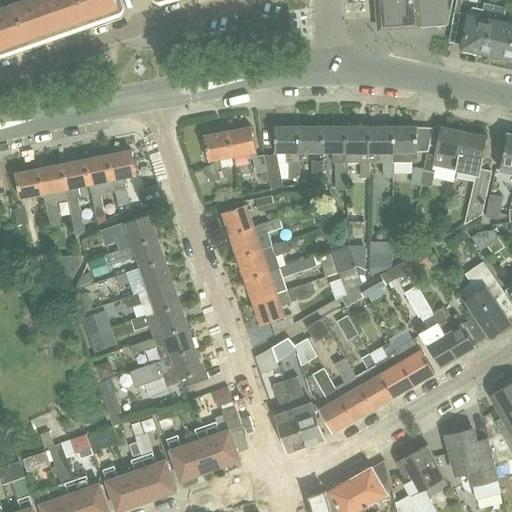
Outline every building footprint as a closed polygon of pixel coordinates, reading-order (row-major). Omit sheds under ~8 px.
[(0,0),(0,46),(52,29),(118,6),(116,0),(0,0)] [(448,25),(450,11),(452,0),(375,0),(377,18),(390,29),(448,25)] [(455,11),(448,41),(462,44),(461,47),(464,48),(466,50),(472,51),(475,50),(485,52),(495,5),(484,2),(483,9),(473,7),(469,10),(468,14),(460,12),(455,11)] [(506,7),(495,5),(485,52),(495,54),(497,57),(502,59),(506,57),(508,57),(511,39),(511,23),(499,20),(500,14),(504,15),(506,7)] [(232,154),(247,151),(249,158),(253,157),(256,173),(260,172),(262,183),(269,181),(264,154),(257,156),(256,149),(251,126),(250,126),(250,127),(228,131),(232,154)] [(299,161),(299,151),(299,126),(274,126),(274,150),(286,151),(286,161),(289,161),(289,177),(298,177),(299,161)] [(322,126),(299,126),(299,151),(322,151),(322,126)] [(346,126),(322,126),(322,151),(332,151),(332,162),(336,162),(337,187),(346,187),(346,161),(346,126)] [(369,176),(369,161),(369,151),(369,126),(346,126),(346,161),(360,161),(360,176),(369,176)] [(369,126),(369,151),(369,161),(384,161),(384,177),(393,177),(393,161),(393,126),(369,126)] [(417,161),(417,152),(417,149),(428,149),(433,128),(417,127),(417,126),(393,126),(393,161),(417,161)] [(435,151),(458,156),(463,131),(440,126),(435,151)] [(232,154),(228,131),(205,135),(204,135),(209,159),(232,154)] [(456,167),(455,169),(473,173),(475,174),(468,204),(484,207),(492,170),(490,170),(480,168),(481,161),(486,136),(463,131),(458,156),(456,167)] [(507,133),(499,169),(511,172),(511,133),(511,134),(507,133)] [(116,153),(107,155),(114,190),(117,205),(129,202),(124,177),(136,175),(131,149),(130,149),(130,150),(116,153)] [(264,154),(269,181),(270,180),(271,189),(284,186),(277,154),(264,154)] [(424,169),(432,171),(433,171),(436,156),(427,154),(424,169)] [(89,158),(84,159),(89,185),(94,209),(96,217),(105,215),(101,193),(114,190),(107,155),(93,157),(89,158)] [(61,163),(66,189),(68,198),(75,234),(85,232),(78,196),(81,196),(80,187),(89,185),(84,159),(61,163)] [(322,177),(322,161),(313,161),(313,177),(322,177)] [(38,168),(43,194),(50,227),(60,225),(55,201),(68,198),(66,189),(61,163),(38,168)] [(211,182),(220,179),(215,164),(206,167),(211,182)] [(421,184),(424,169),(414,167),(411,183),(421,184)] [(19,199),(43,194),(38,168),(14,173),(19,199)] [(258,207),(273,204),(271,195),(256,198),(258,207)] [(502,202),(489,199),(486,215),(499,218),(502,202)] [(326,201),(317,204),(321,216),(325,226),(333,223),(326,201)] [(222,212),(230,235),(254,226),(247,204),(222,212)] [(17,225),(27,223),(24,207),(14,209),(17,225)] [(133,245),(157,237),(149,214),(116,226),(101,231),(105,243),(115,240),(119,250),(133,245)] [(254,226),(230,235),(237,257),(262,249),(271,246),(266,232),(283,227),(279,218),(254,226)] [(478,231),(471,237),(480,250),(488,245),(487,244),(498,236),(494,230),(478,231)] [(409,233),(394,232),(393,246),(408,247),(409,233)] [(103,256),(107,265),(136,254),(140,268),(164,259),(157,237),(133,245),(119,250),(103,256)] [(276,254),(289,249),(286,241),(271,246),(262,249),(237,257),(245,279),(270,271),(280,267),(276,254)] [(339,272),(356,266),(349,245),(349,244),(330,250),(338,272),(339,272)] [(349,245),(356,266),(359,275),(365,275),(365,244),(349,244),(349,245)] [(392,247),(371,247),(371,274),(392,265),(392,247)] [(423,249),(402,261),(410,275),(411,275),(415,281),(421,277),(418,272),(432,265),(423,249)] [(245,279),(252,301),(277,293),(287,290),(283,276),(328,260),(325,252),(293,263),(280,267),(270,271),(245,279)] [(140,268),(148,290),(172,281),(164,259),(140,268)] [(382,273),(387,283),(399,276),(407,276),(410,275),(402,261),(382,273)] [(505,293),(484,262),(465,275),(478,292),(465,301),(489,335),(509,321),(495,300),(505,293)] [(502,278),(508,274),(501,264),(495,268),(502,278)] [(362,284),(359,275),(356,266),(339,272),(347,293),(362,284)] [(119,285),(134,279),(131,271),(116,276),(119,285)] [(83,275),(75,289),(94,282),(90,272),(83,275)] [(381,286),(387,283),(382,273),(357,287),(363,297),(381,286)] [(179,303),(172,281),(148,290),(124,298),(127,307),(142,302),(147,315),(156,312),(179,303)] [(270,321),(274,335),(294,324),(291,313),(285,315),(281,305),(296,300),(295,297),(315,290),(312,281),(287,290),(277,293),(252,301),(260,324),(270,321)] [(416,285),(405,292),(419,316),(421,315),(428,328),(420,332),(440,366),(443,364),(444,366),(452,361),(451,359),(457,355),(432,313),(416,285)] [(341,297),(346,306),(363,297),(357,287),(341,297)] [(154,338),(163,334),(187,326),(179,303),(156,312),(147,315),(131,320),(134,329),(149,324),(154,338)] [(475,345),(474,343),(463,325),(457,313),(449,318),(442,307),(432,313),(457,355),(463,352),(464,354),(473,349),(472,347),(475,345)] [(89,335),(100,331),(94,314),(83,318),(89,335)] [(347,315),(337,321),(348,340),(358,333),(347,315)] [(321,318),(305,327),(314,342),(330,333),(321,318)] [(162,359),(171,356),(195,348),(187,326),(163,334),(154,338),(130,346),(133,353),(157,345),(162,359)] [(105,348),(100,331),(89,335),(94,352),(105,348)] [(272,350),(275,357),(276,361),(297,349),(295,345),(288,337),(271,347),(272,350)] [(308,337),(295,345),(297,349),(301,365),(317,356),(308,337)] [(413,384),(434,372),(414,338),(393,350),(413,384)] [(413,384),(393,350),(389,342),(382,346),(388,358),(375,366),(393,396),(413,384)] [(261,374),(278,367),(276,361),(275,357),(272,350),(271,347),(255,357),(261,374)] [(163,376),(167,386),(181,381),(180,379),(203,371),(195,348),(171,356),(162,359),(130,370),(136,387),(163,376)] [(355,378),(360,386),(372,408),(393,396),(375,366),(369,354),(361,359),(368,370),(355,378)] [(335,389),(353,420),(372,408),(360,386),(355,378),(345,360),(336,366),(346,383),(335,389)] [(353,420),(335,389),(326,373),(318,377),(328,394),(325,395),(330,403),(319,410),(332,432),(353,420)] [(282,379),(285,386),(306,447),(324,441),(311,403),(306,404),(295,374),(282,379)] [(117,392),(112,377),(98,382),(103,396),(113,393),(117,392)] [(306,447),(285,386),(282,379),(272,382),(282,412),(275,415),(287,453),(306,447)] [(511,398),(505,386),(488,396),(501,417),(495,420),(511,450),(511,398)] [(227,387),(216,391),(222,409),(233,405),(230,396),(229,394),(227,387)] [(181,405),(184,413),(195,409),(193,401),(181,405)] [(216,422),(205,425),(220,466),(239,459),(237,452),(248,448),(233,405),(222,409),(223,414),(215,418),(216,422)] [(171,417),(160,420),(162,428),(174,425),(171,417)] [(138,422),(130,425),(134,436),(142,433),(138,422)] [(200,473),(220,466),(205,425),(194,429),(197,440),(189,443),(200,473)] [(109,427),(85,435),(91,451),(114,443),(109,427)] [(471,429),(446,435),(456,475),(468,472),(471,486),(472,486),(476,499),(501,493),(491,454),(488,440),(488,439),(487,439),(475,442),(471,429)] [(49,431),(40,434),(44,448),(54,444),(49,431)] [(85,435),(74,438),(79,453),(81,460),(92,456),(91,451),(85,435)] [(180,480),(200,473),(189,443),(180,446),(177,435),(166,439),(180,480)] [(74,438),(61,442),(64,452),(66,457),(79,453),(74,438)] [(129,444),(133,456),(141,453),(137,442),(129,444)] [(408,494),(424,486),(443,477),(427,446),(396,462),(406,481),(402,482),(408,494)] [(45,451),(23,459),(28,472),(50,464),(45,451)] [(151,452),(141,456),(156,498),(176,491),(173,483),(165,460),(155,463),(153,458),(151,452)] [(133,471),(125,474),(136,505),(156,498),(141,456),(129,460),(131,466),(133,471)] [(357,474),(349,479),(367,511),(378,511),(371,500),(390,488),(383,460),(368,468),(364,467),(357,470),(357,474)] [(0,467),(0,476),(0,477),(3,484),(25,476),(20,461),(0,467)] [(116,511),(136,505),(125,474),(116,477),(112,466),(101,470),(116,511)] [(84,475),(74,479),(85,511),(108,511),(98,483),(88,486),(84,475)] [(85,511),(74,479),(63,483),(67,494),(61,496),(59,497),(63,511),(85,511)] [(367,511),(349,479),(341,483),(337,482),(330,486),(330,489),(328,490),(340,511),(349,511),(355,509),(356,511),(367,511)] [(41,511),(63,511),(59,497),(61,496),(57,485),(35,493),(41,511)] [(432,511),(436,510),(424,486),(408,494),(393,502),(396,511),(432,511)] [(324,491),(308,496),(313,511),(330,511),(324,492),(324,491)] [(20,511),(16,511),(33,511),(27,496),(16,500),(20,511)]
